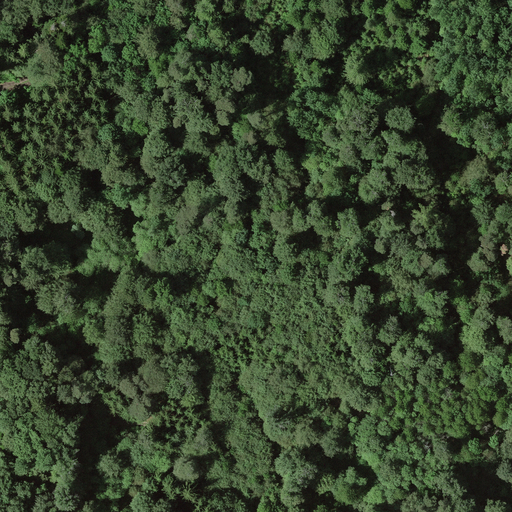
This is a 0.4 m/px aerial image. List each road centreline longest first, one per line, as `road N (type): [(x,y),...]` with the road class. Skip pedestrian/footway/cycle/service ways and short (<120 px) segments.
road 1 (track): [(0,404),(196,434),(228,452),(256,511)]
road 2 (track): [(346,511),(401,420),(432,318),(459,301),(511,310)]
road 3 (track): [(253,0),(68,57),(0,91)]
